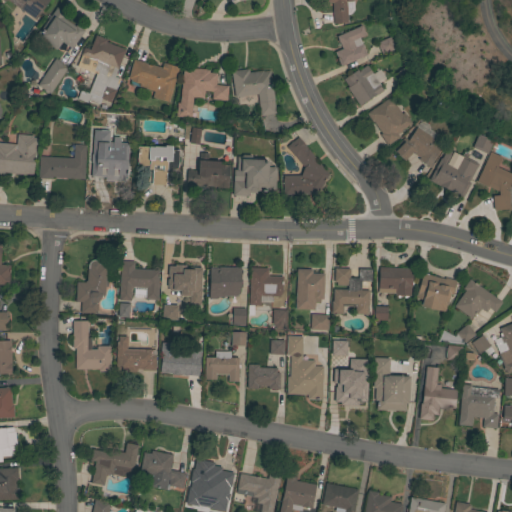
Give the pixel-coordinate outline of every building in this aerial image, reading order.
[(47,0),(36,18),(29,13),(31,10),(24,5),(21,10),(7,0),(5,0),(4,2),(1,0),(47,0)] [(350,14),(347,15),(347,23),(333,24),(332,3),(322,3),(321,0),(353,0),(353,10),(350,14)] [(71,48),(65,44),(61,42),(57,48),(37,34),(56,7),(65,13),(62,18),(74,27),(76,25),(84,30),(71,48)] [(361,25),(365,35),(358,38),(366,55),(340,66),(334,52),(341,49),(336,36),(361,25)] [(114,76),(119,79),(110,103),(100,99),(98,104),(88,101),(87,103),(76,99),(80,90),(87,93),(95,74),(76,67),(83,48),(89,50),(95,35),(106,40),(105,42),(124,50),(114,76)] [(392,43),(394,43),(396,47),(394,48),(394,49),(381,55),(376,43),(389,37),(392,43)] [(54,58),(67,67),(49,93),(36,85),(54,58)] [(168,102),(151,97),(153,91),(129,84),(130,81),(129,81),(129,79),(127,78),(132,59),(160,68),(162,63),(178,67),(168,102)] [(378,83),(377,84),(382,91),(376,95),(375,94),(358,105),(346,88),(347,87),(342,79),(356,70),(357,71),(366,65),(378,83)] [(392,74),(405,66),(412,76),(399,85),(392,74)] [(190,118),(175,116),(176,103),(179,103),(182,67),(208,70),(208,73),(216,73),(215,85),(227,86),(225,101),(211,99),(211,92),(203,91),(202,98),(192,97),(190,118)] [(275,114),(259,116),(256,94),(234,97),(230,71),(247,69),(248,72),(262,70),(262,71),(269,70),(275,114)] [(389,97),(401,114),(403,112),(411,123),(400,130),(401,131),(396,134),(398,137),(386,145),(379,134),(380,133),(372,122),(371,122),(365,113),(389,97)] [(101,140),(88,139),(89,121),(102,121),(101,140)] [(437,134),(432,141),(441,147),(428,166),(417,159),(419,157),(413,154),(414,153),(412,152),(403,160),(392,149),(404,137),(407,140),(419,122),(423,121),(428,124),(429,129),(437,134)] [(197,130),(189,129),(187,144),(195,145),(197,130)] [(460,129),(473,136),(463,155),(461,154),(459,158),(448,152),(460,129)] [(490,142),(476,135),(470,148),(484,155),(490,142)] [(35,152),(34,152),(33,168),(33,171),(32,171),(32,174),(22,173),(22,174),(4,172),(4,175),(0,174),(0,142),(6,143),(6,148),(14,148),(14,149),(25,150),(26,137),(36,138),(35,152)] [(295,157),(294,158),(285,146),(297,137),(327,175),(316,194),(282,194),(282,175),(299,175),(303,167),(295,157)] [(83,179),(52,177),(52,179),(37,178),(38,157),(72,158),(73,145),(85,145),(83,179)] [(177,170),(165,170),(165,185),(151,185),(151,169),(148,169),(148,166),(136,166),(137,146),(153,147),(153,146),(164,147),(164,145),(171,146),(171,150),(178,150),(177,170)] [(127,160),(126,182),(114,181),(114,180),(103,180),(103,179),(94,179),(95,158),(101,159),(102,149),(113,149),(112,159),(127,160)] [(487,187),(475,182),(489,152),(501,157),(496,167),(511,174),(511,179),(506,191),(508,191),(509,209),(492,210),(491,195),(498,195),(497,191),(487,187)] [(227,188),(215,188),(215,186),(185,185),(186,171),(197,171),(197,160),(198,160),(199,153),(208,153),(207,161),(219,161),(219,165),(228,165),(227,188)] [(233,169),(236,170),(236,156),(240,157),(242,155),(250,155),(252,158),(266,158),(266,167),(275,167),(274,192),(255,192),(255,193),(248,193),(248,196),(232,195),(233,169)] [(464,187),(467,189),(461,199),(440,188),(440,187),(433,183),(445,161),(447,163),(442,172),(453,178),(464,158),(476,165),(464,187)] [(0,252),(0,264),(9,265),(8,285),(0,284),(0,239),(1,240),(0,252)] [(105,266),(104,295),(100,295),(100,297),(97,302),(96,314),(80,313),(80,302),(74,302),(75,282),(86,282),(86,269),(87,269),(87,264),(88,262),(90,261),(92,260),(94,260),(96,260),(98,261),(99,262),(100,265),(105,266)] [(120,261),(133,262),(133,269),(158,270),(157,288),(158,288),(157,300),(144,299),(145,288),(132,287),(132,289),(131,289),(130,301),(118,300),(120,261)] [(165,267),(165,292),(176,292),(176,297),(186,297),(186,309),(197,309),(198,267),(165,267)] [(224,296),(223,297),(218,297),(216,299),(208,298),(209,268),(218,269),(218,267),(240,268),(239,288),(238,288),(238,293),(235,296),(224,296)] [(278,297),(272,297),(271,302),(259,302),(259,305),(253,305),(253,315),(247,315),(247,305),(248,305),(249,268),(267,268),(267,276),(282,276),(281,293),(278,297)] [(331,301),(332,301),(333,289),(346,290),(347,286),(335,285),(336,282),(333,282),(334,268),(349,269),(348,278),(357,278),(358,269),(370,269),(370,281),(360,281),(360,290),(368,290),(367,314),(355,314),(355,306),(342,306),(341,314),(331,313),(331,301)] [(411,269),(410,287),(409,296),(394,296),(394,293),(377,292),(378,268),(411,269)] [(296,269),(311,269),(311,273),(323,274),(322,299),(319,299),(319,303),(314,303),(314,310),(294,309),(296,269)] [(444,279),(444,278),(455,280),(451,295),(449,294),(446,305),(444,312),(436,309),(435,310),(420,306),(421,300),(415,298),(421,273),(444,279)] [(501,302),(494,312),(488,308),(485,312),(480,308),(476,313),(474,312),(470,318),(453,306),(464,290),(462,289),(468,279),(501,302)] [(125,318),(126,305),(115,304),(114,318),(125,318)] [(174,306),(160,306),(160,321),(174,321),(174,306)] [(386,307),(386,320),(373,320),(374,306),(386,307)] [(244,308),(244,325),(231,325),(232,308),(244,308)] [(285,330),(274,329),(274,324),(271,324),(272,310),(286,310),(285,330)] [(327,315),(327,330),(309,329),(310,314),(327,315)] [(72,321),(87,321),(87,333),(90,333),(90,349),(96,349),(96,346),(110,346),(109,371),(98,371),(98,369),(74,369),(75,349),(71,349),(72,321)] [(511,371),(505,374),(498,354),(507,350),(504,342),(501,343),(499,337),(500,337),(499,334),(500,333),(498,328),(511,322),(511,371)] [(436,342),(441,330),(454,336),(455,334),(454,333),(466,324),(474,334),(462,344),(436,342)] [(244,346),(230,346),(230,332),(244,332),(244,346)] [(492,351),(486,355),(483,350),(477,354),(470,343),(481,335),(492,351)] [(155,349),(154,371),(141,370),(141,369),(136,369),(136,372),(115,371),(116,336),(126,336),(126,348),(155,349)] [(321,400),(306,399),(306,395),(285,394),(285,376),(288,376),(289,356),(285,356),(286,336),(301,336),(300,360),(313,360),(313,366),(322,366),(321,400)] [(10,347),(9,347),(10,353),(11,363),(10,363),(11,374),(7,375),(7,373),(0,373),(0,340),(9,340),(10,347)] [(283,354),(268,354),(269,340),(283,340),(283,354)] [(343,357),(344,342),(329,341),(328,356),(343,357)] [(159,372),(160,356),(159,356),(161,343),(174,344),(173,353),(188,355),(189,345),(200,346),(197,376),(159,372)] [(446,345),(461,346),(459,361),(445,360),(446,345)] [(237,381),(225,381),(225,374),(217,374),(217,381),(203,381),(204,357),(217,357),(217,351),(229,351),(229,357),(238,358),(237,381)] [(375,410),(375,400),(374,400),(374,388),(372,388),(372,375),(375,375),(375,373),(372,373),(373,358),(389,358),(388,373),(385,373),(385,375),(386,375),(386,374),(401,375),(401,376),(409,376),(408,403),(405,403),(405,411),(375,410)] [(247,364),(257,365),(257,367),(276,368),(276,373),(279,373),(278,389),(267,389),(267,386),(257,386),(257,389),(246,388),(247,364)] [(435,384),(440,385),(439,388),(455,390),(453,411),(438,409),(437,415),(432,415),(431,420),(418,419),(419,403),(421,403),(425,366),(437,368),(435,384)] [(329,367),(342,367),(342,375),(349,376),(348,382),(355,382),(354,395),(367,395),(366,410),(353,409),(353,404),(339,403),(340,401),(328,400),(329,367)] [(511,395),(502,395),(503,378),(511,378),(511,395)] [(498,389),(497,398),(493,398),(491,413),(497,414),(496,428),(481,427),(482,418),(471,417),(470,426),(457,425),(460,384),(470,385),(470,387),(498,389)] [(0,417),(0,388),(4,388),(4,387),(7,386),(7,388),(10,387),(11,403),(12,403),(12,405),(13,417),(0,417)] [(511,429),(510,429),(511,420),(501,419),(503,406),(511,406),(511,429)] [(0,428),(12,427),(13,432),(14,432),(16,447),(13,447),(14,455),(1,456),(1,462),(0,462),(0,428)] [(123,453),(125,443),(137,446),(131,478),(112,474),(112,475),(105,474),(102,485),(90,483),(94,461),(90,461),(92,450),(100,452),(101,450),(105,451),(106,449),(123,453)] [(185,473),(182,488),(167,486),(168,480),(167,480),(165,490),(150,487),(152,475),(140,473),(144,453),(150,454),(150,450),(172,455),(169,470),(185,473)] [(226,488),(214,486),(215,483),(188,478),(191,460),(208,463),(209,461),(230,465),(226,488)] [(0,499),(0,468),(16,468),(17,480),(15,481),(15,487),(17,487),(17,499),(0,499)] [(266,479),(268,472),(278,474),(270,511),(259,511),(261,504),(255,503),(256,497),(235,493),(239,473),(266,479)] [(278,511),(286,475),(295,477),(295,481),(315,485),(310,509),(301,507),(300,511),(290,509),(289,511),(278,511)] [(357,489),(352,511),(333,511),(334,507),(321,505),(325,483),(357,489)] [(363,511),(367,490),(378,492),(378,495),(389,497),(389,502),(401,504),(399,511),(363,511)] [(444,503),(442,511),(407,511),(410,497),(444,503)] [(91,511),(94,500),(110,503),(107,511),(91,511)] [(469,505),(468,509),(482,511),(452,511),(455,502),(469,505)]
